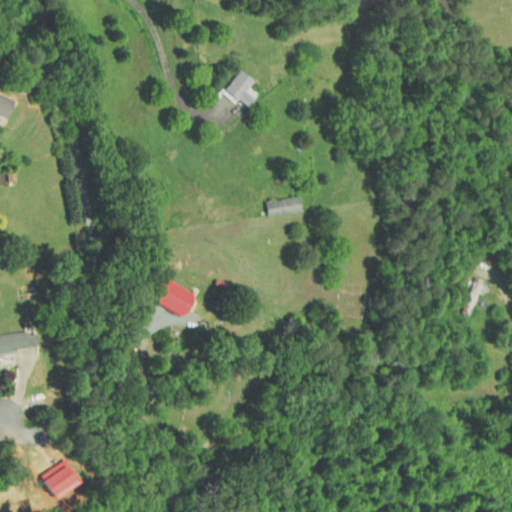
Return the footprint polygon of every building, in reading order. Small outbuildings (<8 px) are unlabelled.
[(233,86),(241,76),(228,64),(212,83),(234,102),(242,94),(233,86)] [(253,196),(256,211),(290,206),(288,190),(253,196)] [(149,277),(139,293),(168,310),(181,288),(155,273),(152,278),(149,277)] [(0,344),(26,341),(24,327),(15,328),(15,325),(0,327),(0,344)] [(42,493),(68,475),(53,453),(27,470),(42,493)]
